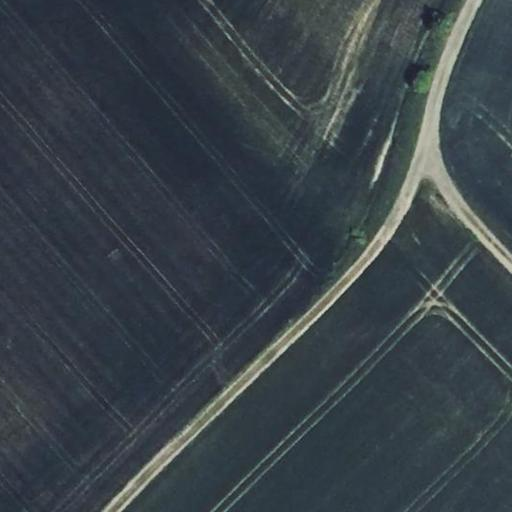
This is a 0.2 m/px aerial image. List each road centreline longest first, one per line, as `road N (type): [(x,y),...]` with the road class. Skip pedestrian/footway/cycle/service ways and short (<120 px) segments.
road 1 (track): [(416,170),(371,246),(112,511)]
road 2 (track): [(511,268),(416,170),(412,132),(467,0)]
